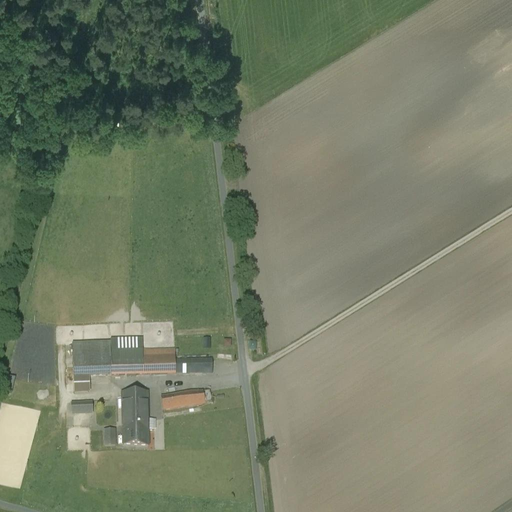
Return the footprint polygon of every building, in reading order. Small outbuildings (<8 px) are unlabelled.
[(142,341),(110,341),(110,345),(72,346),(73,378),(212,374),(212,361),(175,362),(174,351),(142,352),(142,341)] [(209,391),(160,399),(162,411),(211,403),(209,391)] [(148,445),(147,395),(122,396),(123,446),(148,446),(147,445),(148,445)] [(91,405),(71,406),(72,416),(91,415),(91,405)] [(104,432),(105,447),(117,447),(116,431),(104,432)]
